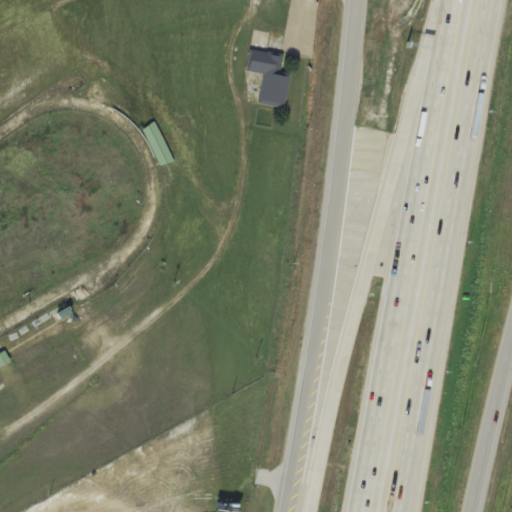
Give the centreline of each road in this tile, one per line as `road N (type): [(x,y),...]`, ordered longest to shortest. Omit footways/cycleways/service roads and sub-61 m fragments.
road 1 (motorway): [(452,0),(313,511)]
road 2 (motorway): [(461,0),(367,511)]
road 3 (motorway): [(401,511),(494,0)]
road 4 (tertiary): [(356,0),(334,216),(281,511)]
road 5 (tertiary): [(470,511),(511,331)]
